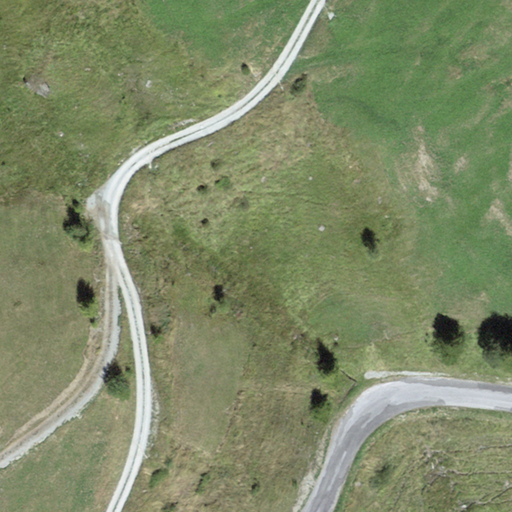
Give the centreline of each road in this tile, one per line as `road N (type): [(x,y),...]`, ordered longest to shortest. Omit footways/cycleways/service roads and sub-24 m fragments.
road 1 (track): [(317,0),(282,61),(244,104),(145,155),(112,191),(106,222),(133,314),(144,406),(112,511)]
road 2 (tertiary): [(511,399),(417,393),(374,406),(318,511)]
road 3 (track): [(0,459),(99,372),(111,343),(117,260)]
